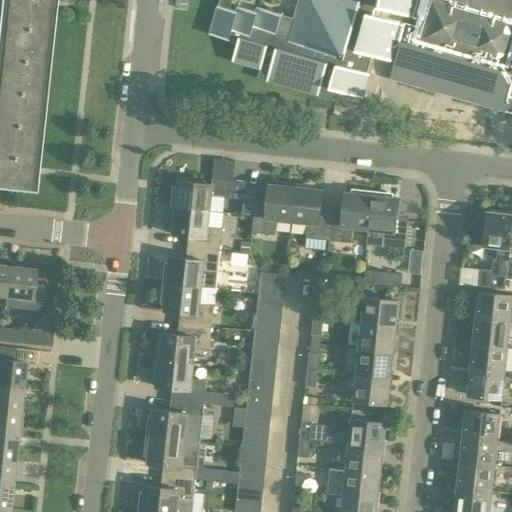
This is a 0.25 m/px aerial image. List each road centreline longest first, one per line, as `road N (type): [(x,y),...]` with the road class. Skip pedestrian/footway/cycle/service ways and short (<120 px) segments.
road 1 (residential): [(414,511),(452,162)]
road 2 (residential): [(134,128),(452,162)]
road 3 (residential): [(97,511),(124,236)]
road 4 (residential): [(276,511),(299,294)]
road 5 (residential): [(134,128),(148,0)]
road 6 (residential): [(124,236),(0,224)]
